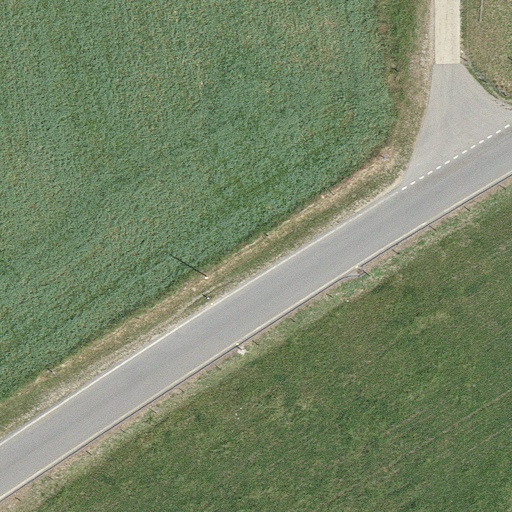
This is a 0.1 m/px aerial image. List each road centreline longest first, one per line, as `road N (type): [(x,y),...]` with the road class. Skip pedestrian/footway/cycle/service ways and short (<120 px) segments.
road 1 (tertiary): [(0,475),(442,178)]
road 2 (unclassified): [(442,178),(446,0)]
